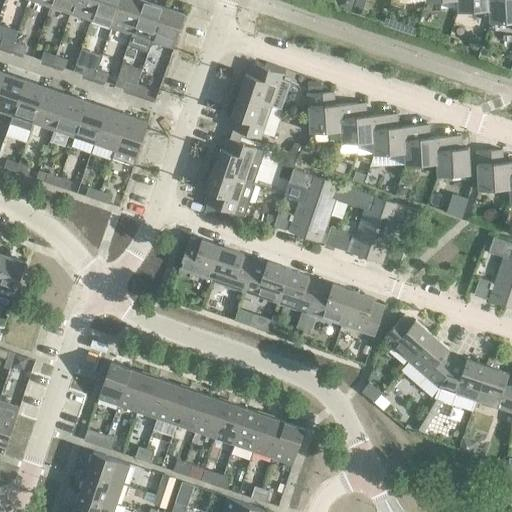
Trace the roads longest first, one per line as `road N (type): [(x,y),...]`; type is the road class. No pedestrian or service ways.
road 1 (residential): [(511,329),(159,209)]
road 2 (residential): [(368,469),(333,397),(318,384),(146,323),(96,287)]
road 3 (residential): [(511,135),(217,35)]
road 4 (residential): [(22,503),(96,287)]
road 5 (residential): [(159,209),(217,35)]
road 6 (residential): [(96,287),(69,243),(37,217),(0,203)]
